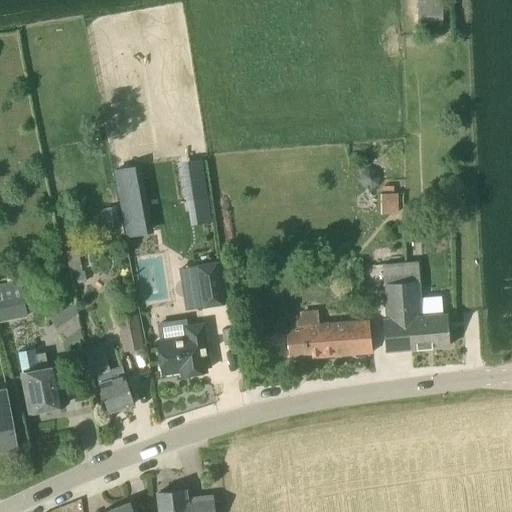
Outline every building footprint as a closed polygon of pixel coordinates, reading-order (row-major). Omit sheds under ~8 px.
[(443,24),(442,0),(417,0),(418,24),(443,24)] [(183,161),(187,200),(210,197),(205,158),(183,161)] [(116,181),(129,245),(155,240),(141,175),(116,181)] [(399,213),(398,193),(381,194),(381,213),(399,213)] [(195,267),(201,306),(227,302),(221,262),(195,267)] [(0,323),(28,317),(19,281),(0,285),(0,323)] [(450,346),(448,314),(422,316),(419,281),(383,284),(386,319),(383,319),(386,351),(450,346)] [(66,348),(83,338),(75,302),(49,317),(66,348)] [(189,308),(190,320),(203,319),(202,307),(189,308)] [(137,315),(119,318),(125,351),(143,348),(137,315)] [(206,367),(210,367),(204,324),(186,327),(185,320),(159,324),(161,341),(158,341),(163,374),(181,371),(182,375),(207,371),(206,367)] [(290,360),(373,353),(370,320),(286,328),(290,360)] [(122,366),(109,370),(101,346),(86,351),(91,376),(97,374),(100,384),(99,384),(109,413),(135,404),(125,375),(125,376),(122,366)] [(57,366),(49,368),(46,352),(36,354),(39,370),(22,373),(30,412),(65,405),(57,366)] [(0,450),(19,447),(7,387),(0,387),(0,450)] [(214,511),(212,497),(187,500),(185,490),(158,493),(160,511),(214,511)] [(133,511),(129,503),(105,511),(133,511)]
